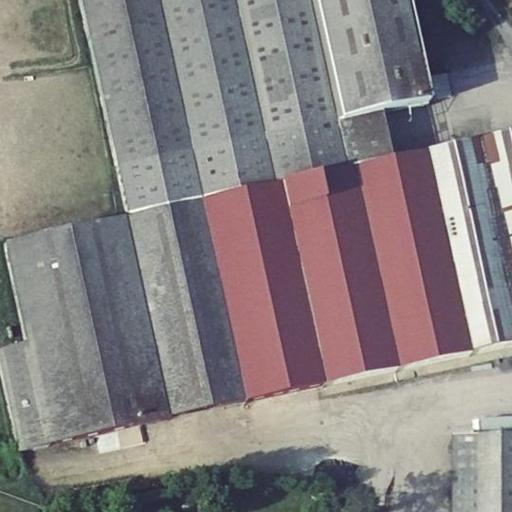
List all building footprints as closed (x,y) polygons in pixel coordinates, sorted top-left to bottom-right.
[(401,0),(86,0),(121,169),(374,121),(423,111),(401,0)] [(482,117),(443,125),(450,154),(488,145),(482,117)] [(374,121),(121,169),(131,218),(383,168),(374,121)] [(426,160),(467,362),(511,352),(511,139),(488,145),(450,154),(426,160)] [(131,218),(8,242),(26,340),(0,344),(0,375),(15,448),(467,362),(426,160),(383,168),(131,218)] [(511,511),(511,441),(464,441),(463,511),(511,511)]
